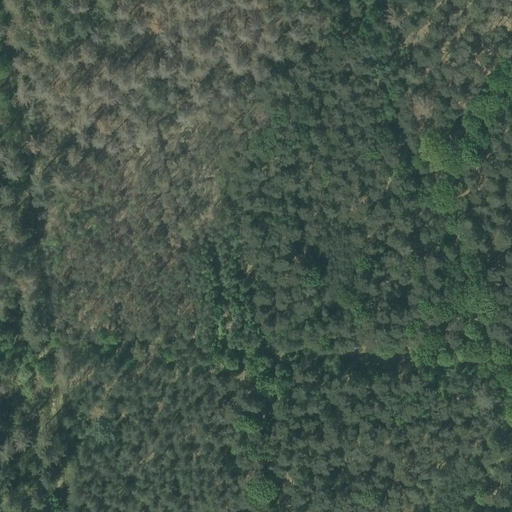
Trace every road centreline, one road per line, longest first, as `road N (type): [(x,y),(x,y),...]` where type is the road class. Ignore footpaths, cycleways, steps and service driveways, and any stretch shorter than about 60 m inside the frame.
road 1 (track): [(498,362),(379,0)]
road 2 (track): [(0,349),(49,338),(177,336),(266,346)]
road 3 (track): [(498,362),(266,346)]
road 4 (track): [(266,346),(284,511)]
